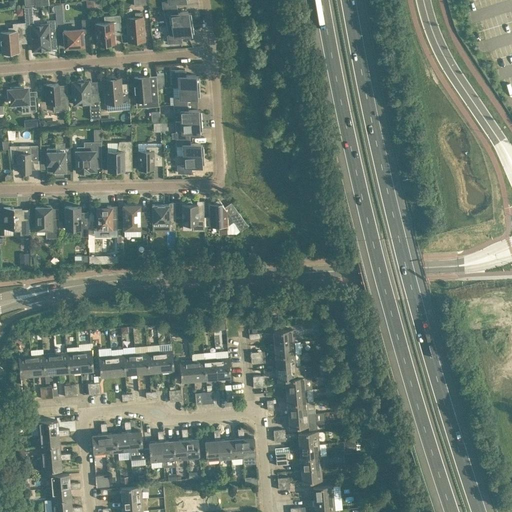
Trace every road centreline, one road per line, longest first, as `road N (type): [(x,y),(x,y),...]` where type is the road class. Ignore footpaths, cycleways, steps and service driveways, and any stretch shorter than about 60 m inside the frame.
road 1 (motorway): [(479,511),(398,237),(350,0)]
road 2 (motorway): [(324,0),(386,299),(452,511)]
road 3 (residential): [(0,188),(221,184),(212,51)]
road 4 (tertiary): [(121,280),(461,265)]
road 5 (residential): [(0,69),(212,51)]
road 6 (secondary): [(424,0),(445,62),(507,154)]
road 7 (residential): [(249,411),(168,418),(150,407),(83,412)]
road 8 (tertiary): [(0,309),(121,280)]
road 9 (tertiary): [(121,280),(0,296)]
